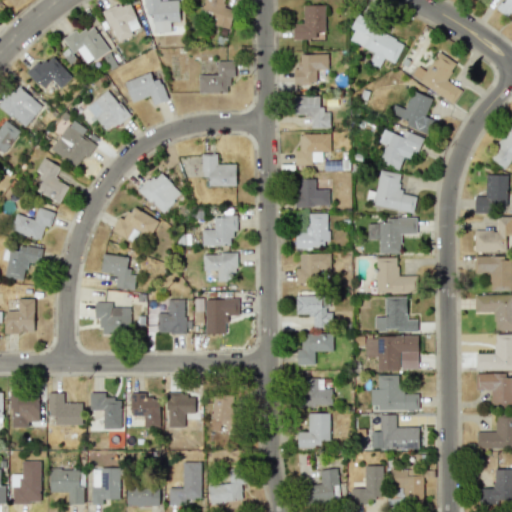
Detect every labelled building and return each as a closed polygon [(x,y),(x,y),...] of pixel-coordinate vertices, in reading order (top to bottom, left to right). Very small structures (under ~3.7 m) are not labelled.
[(170,31),(169,21),(179,21),(178,0),(166,0),(159,0),(158,0),(143,0),(144,11),(152,11),(153,32),(170,31)] [(222,6),(224,0),(203,0),(198,19),(228,28),(234,10),(222,6)] [(511,0),(504,0),(501,6),(511,13),(511,0)] [(138,27),(131,7),(123,10),(120,3),(103,10),(115,42),(132,35),(130,30),(138,27)] [(324,4),(302,5),(303,23),(293,23),(294,39),(324,39),(324,4)] [(347,39),(374,52),(368,63),(379,68),(383,58),(394,63),(405,40),(356,18),(347,39)] [(62,38),(72,53),(77,49),(87,64),(108,49),(91,25),(77,35),(74,30),(62,38)] [(456,63),(437,52),(425,72),(416,66),(410,77),(454,102),(461,89),(446,80),(456,63)] [(72,76),(50,53),(28,72),(42,88),(51,79),(59,88),(72,76)] [(327,53),(298,54),(298,68),(292,68),(293,83),(316,83),(316,70),(328,69),(327,53)] [(198,93),(228,92),(228,75),(233,75),(233,60),(216,61),(216,74),(197,74),(198,93)] [(124,81),(132,102),(149,95),(153,104),(167,99),(159,78),(152,80),(149,72),(124,81)] [(0,103),(0,105),(23,127),(42,107),(17,84),(0,103)] [(128,115),(108,89),(86,105),(106,132),(128,115)] [(432,98),(412,90),(404,109),(393,104),(390,113),(408,121),(407,124),(429,134),(435,120),(424,116),(432,98)] [(310,115),(310,127),(330,127),(329,113),(322,113),(322,95),(292,96),(292,115),(310,115)] [(0,150),(3,153),(20,131),(4,119),(0,124),(0,150)] [(82,134),(86,129),(72,119),(50,149),(77,168),(94,143),(82,134)] [(511,157),(511,119),(488,158),(505,169),(511,157)] [(404,130),(402,136),(384,129),(378,141),(385,144),(378,161),(398,169),(404,156),(413,160),(422,138),(404,130)] [(322,163),(321,151),(330,151),(329,133),(298,134),(299,149),(295,149),(295,164),(322,163)] [(201,154),(201,177),(207,176),(207,186),(235,185),(235,164),(216,164),(216,153),(201,154)] [(35,171),(43,175),(35,190),(59,203),(68,186),(54,178),(60,166),(43,157),(35,171)] [(138,190),(162,213),(181,193),(158,170),(138,190)] [(400,173),(378,170),(373,206),(413,212),(415,194),(397,192),(400,173)] [(506,207),(507,175),(485,174),(485,196),(474,195),(474,206),(506,207)] [(296,206),(329,205),(328,189),(315,189),(314,179),(295,179),(296,206)] [(53,212),(38,206),(33,219),(16,213),(10,230),(39,240),(45,226),(48,227),(53,212)] [(125,238),(132,227),(149,236),(158,220),(131,206),(124,219),(118,216),(111,230),(125,238)] [(295,232),(295,248),(328,248),(328,213),(307,213),(307,232),(295,232)] [(201,245),(229,244),(229,237),(235,237),(235,215),(213,215),(213,229),(201,229),(201,245)] [(511,216),(495,217),(496,230),(473,230),(473,252),(511,250),(511,216)] [(416,217),(386,217),(385,223),(367,223),(367,239),(378,240),(378,253),(400,253),(401,234),(416,234),(416,217)] [(4,276),(23,279),(27,262),(39,264),(42,248),(19,244),(18,251),(4,248),(2,259),(7,260),(4,276)] [(100,272),(116,274),(114,287),(133,290),(135,274),(127,273),(128,256),(102,253),(100,272)] [(202,253),(202,270),(216,270),(216,280),(236,280),(235,253),(202,253)] [(330,253),(299,253),(299,267),(295,267),(295,284),(322,284),(322,269),(330,269),(330,253)] [(490,290),(510,291),(511,257),(473,256),(473,272),(490,272),(490,290)] [(376,292),(414,292),(414,275),(397,275),(397,257),(375,257),(376,292)] [(494,330),(511,329),(511,293),(473,295),(474,312),(493,311),(494,330)] [(295,314),(313,315),(312,327),(330,327),(331,295),(296,294),(295,314)] [(384,297),(384,316),(373,316),(374,331),(416,330),(416,319),(407,319),(406,296),(384,297)] [(34,299),(17,298),(17,310),(5,310),(5,332),(33,333),(34,299)] [(204,334),(226,334),(225,315),(238,315),(238,298),(204,299),(204,334)] [(156,313),(156,333),(185,332),(184,299),(166,299),(167,313),(156,313)] [(130,306),(111,306),(111,302),(94,302),(94,318),(100,318),(100,333),(129,333),(130,306)] [(332,351),(332,334),(301,333),(300,348),(296,348),(296,365),(314,365),(314,351),(332,351)] [(477,369),(511,368),(511,333),(493,334),(494,353),(477,353),(477,369)] [(417,335),(364,336),(365,356),(377,356),(377,370),(417,369),(417,335)] [(490,405),(511,405),(511,377),(506,378),(506,373),(475,373),(475,390),(490,390),(490,405)] [(418,393),(399,393),(398,375),(377,375),(377,389),(370,389),(370,405),(377,405),(378,410),(418,409),(418,393)] [(331,405),(331,388),(323,389),(323,377),(300,378),(301,406),(331,405)] [(81,424),(81,402),(62,403),(62,392),(47,392),(48,415),(54,415),(54,424),(81,424)] [(89,410),(102,410),(102,428),(121,428),(120,398),(104,398),(104,392),(89,392),(89,410)] [(131,415),(144,415),(144,425),(160,425),(159,400),(149,400),(149,392),(131,393),(131,415)] [(235,397),(214,393),(207,432),(218,434),(220,426),(229,428),(235,397)] [(27,426),(27,420),(38,420),(38,395),(10,394),(9,426),(27,426)] [(184,426),(184,417),(193,417),(193,394),(166,394),(166,426),(184,426)] [(329,412),(307,412),(307,432),(297,431),(297,447),(320,447),(320,440),(329,440),(329,412)] [(418,426),(395,427),(395,414),(379,414),(379,431),(371,431),(371,449),(418,448),(418,426)] [(476,431),(476,448),(511,447),(511,415),(494,415),(495,431),(476,431)] [(40,460),(21,460),(21,474),(12,474),(11,502),(39,502),(40,460)] [(200,497),(200,463),(182,463),(181,488),(168,487),(168,505),(185,505),(185,497),(200,497)] [(382,465),(364,465),(364,488),(350,487),(350,503),(366,504),(366,499),(381,499),(382,465)] [(119,467),(90,468),(91,504),(102,504),(102,499),(119,498),(119,467)] [(307,504),(340,500),(336,468),(319,470),(320,483),(305,485),(307,504)] [(511,499),(511,468),(493,469),(493,488),(478,488),(477,504),(494,504),(494,499),(511,499)] [(81,504),(81,470),(49,469),(48,491),(68,492),(68,504),(81,504)] [(423,503),(423,476),(433,476),(433,469),(390,469),(390,487),(403,487),(403,503),(423,503)] [(210,504),(241,500),(237,470),(228,471),(230,482),(207,485),(210,504)] [(158,506),(159,485),(126,485),(126,505),(158,506)]
